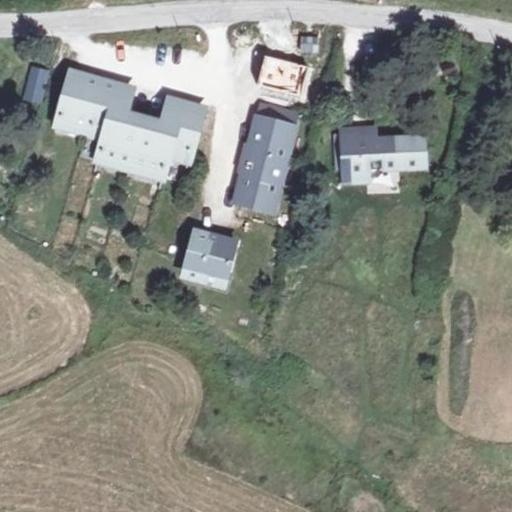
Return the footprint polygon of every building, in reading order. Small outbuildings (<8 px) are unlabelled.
[(281,65),(281,82),(294,81),(293,65),(281,65)] [(48,71),(31,67),(24,102),(41,106),(48,71)] [(66,80),(55,131),(105,142),(101,160),(167,176),(172,153),(188,157),(200,112),(164,103),(158,126),(121,118),(126,93),(66,80)] [(290,130),(256,122),(249,152),(247,151),(242,172),(244,172),(237,204),(271,212),(290,130)] [(341,133),(342,183),(368,182),(368,171),(423,171),(423,144),(368,144),(367,133),(341,133)] [(192,234),(181,279),(225,290),(235,245),(192,234)]
